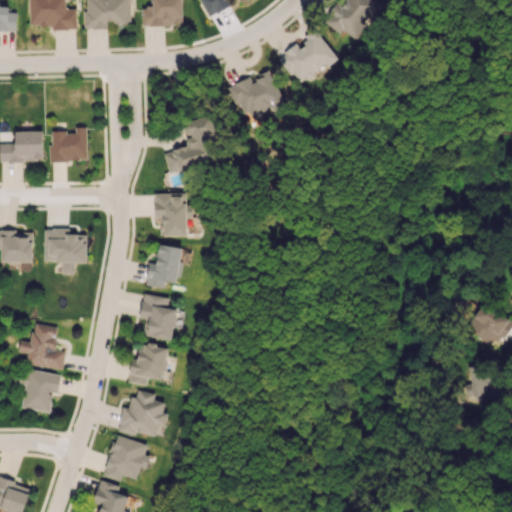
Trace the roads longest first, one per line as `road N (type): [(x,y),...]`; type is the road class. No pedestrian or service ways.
road 1 (residential): [(55,511),(91,401),(121,239),(121,157)]
road 2 (residential): [(0,62),(205,59),(241,46),(287,0)]
road 3 (residential): [(112,62),(121,157),(133,142),(133,62)]
